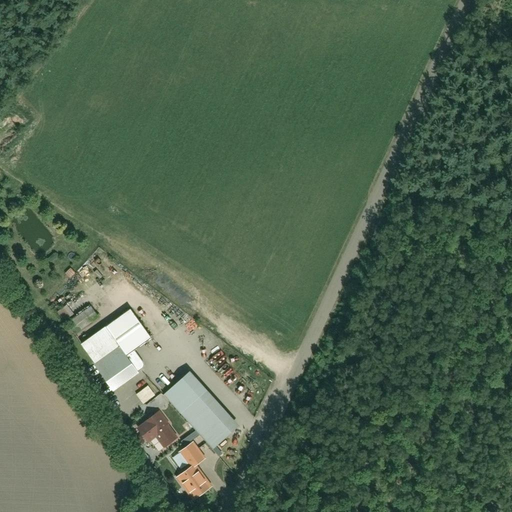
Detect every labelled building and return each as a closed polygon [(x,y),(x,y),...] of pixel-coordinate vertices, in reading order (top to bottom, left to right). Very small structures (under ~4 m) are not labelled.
[(107,296),(114,306),(138,289),(123,266),(110,274),(120,288),(107,296)] [(67,320),(75,331),(98,316),(91,304),(67,320)] [(80,344),(114,390),(140,371),(125,351),(148,334),(129,308),(80,344)] [(156,416),(141,427),(159,452),(174,441),(156,416)] [(177,454),(188,468),(175,478),(194,501),(210,488),(194,467),(203,460),(190,444),(177,454)]
